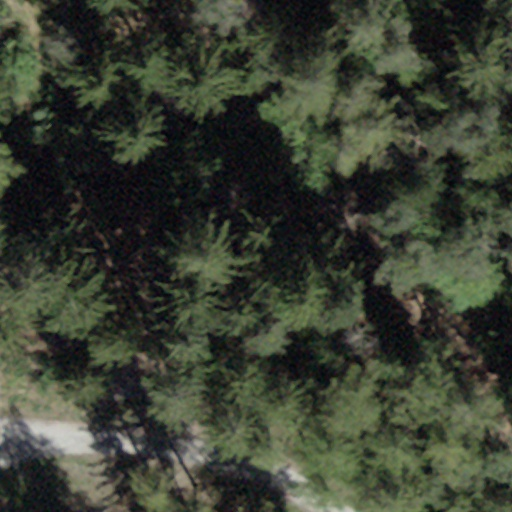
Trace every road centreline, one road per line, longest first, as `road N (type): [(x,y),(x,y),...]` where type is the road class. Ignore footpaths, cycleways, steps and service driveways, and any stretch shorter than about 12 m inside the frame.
road 1 (track): [(0,442),(123,444),(209,457)]
road 2 (track): [(209,457),(298,489),(328,511)]
